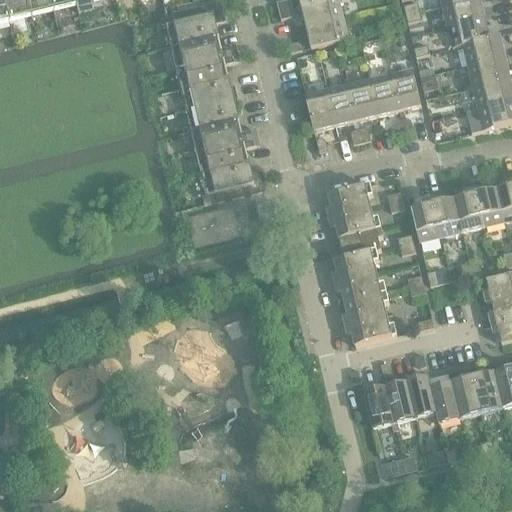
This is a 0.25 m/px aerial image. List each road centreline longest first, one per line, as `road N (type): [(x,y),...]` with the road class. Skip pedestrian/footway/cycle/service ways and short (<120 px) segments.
road 1 (residential): [(287,189),(402,160),(438,162),(511,147)]
road 2 (residential): [(287,189),(264,66),(247,28),(248,0)]
road 3 (residential): [(332,366),(287,189)]
road 4 (residential): [(332,366),(479,330)]
road 5 (residential): [(353,511),(358,473),(332,366)]
